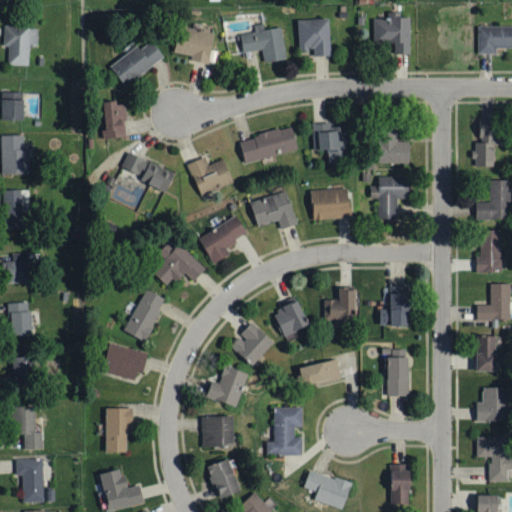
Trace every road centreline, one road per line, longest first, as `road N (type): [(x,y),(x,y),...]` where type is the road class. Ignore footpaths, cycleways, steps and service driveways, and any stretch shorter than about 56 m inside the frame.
road 1 (residential): [(188,511),(173,473),(171,396),(186,353),(227,298),(300,260),(442,252)]
road 2 (residential): [(442,511),(442,87)]
road 3 (residential): [(176,112),(319,87),(511,87)]
